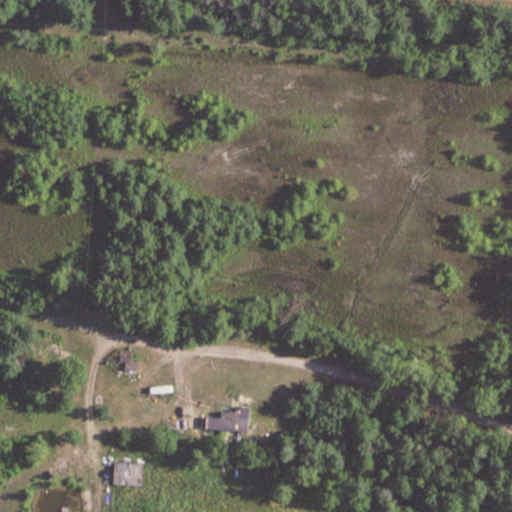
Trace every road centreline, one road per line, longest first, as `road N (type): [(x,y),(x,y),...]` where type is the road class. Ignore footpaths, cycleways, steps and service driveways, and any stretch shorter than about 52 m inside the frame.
road 1 (track): [(0,312),(335,371),(511,428)]
road 2 (track): [(110,332),(90,375),(87,409),(102,511)]
